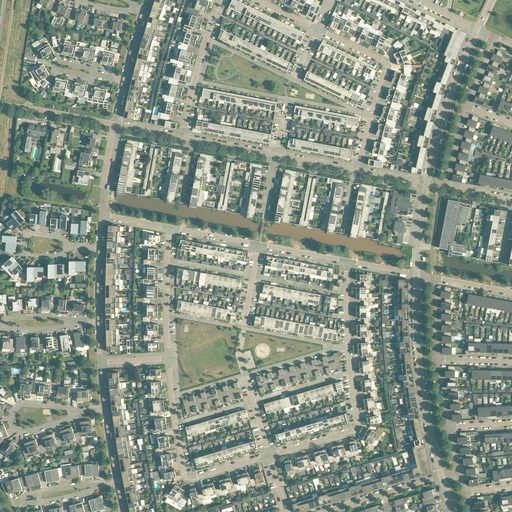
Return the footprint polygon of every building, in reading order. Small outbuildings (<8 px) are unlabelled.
[(45,0),(43,5),(47,7),(46,8),(51,10),(55,2),(51,0),(45,0)] [(229,7),(234,10),(238,1),(236,1),(236,0),(235,0),(232,0),(229,7)] [(238,1),(234,10),(239,12),(243,4),(240,2),(238,2),(239,1),(238,0),(238,1)] [(305,3),(308,5),(310,0),(299,0),(296,8),(298,9),(301,11),(305,3)] [(310,8),(306,16),(310,17),(312,18),(314,14),(316,16),(321,6),(318,5),(313,2),(313,0),(310,0),(308,5),(311,6),(310,8)] [(389,0),(386,8),(391,10),(392,7),(395,0),(389,0)] [(398,0),(395,0),(392,7),(391,10),(395,12),(397,9),(401,1),(399,0),(398,0)] [(56,12),(60,14),(65,3),(60,1),(59,4),(55,2),(51,10),(55,13),(56,12)] [(155,1),(153,6),(162,9),(166,11),(168,5),(167,5),(155,1)] [(404,3),(401,1),(397,9),(402,12),(406,4),(404,3)] [(188,7),(187,10),(189,11),(196,13),(197,10),(199,11),(205,13),(207,9),(206,9),(207,7),(193,2),(191,8),(188,7)] [(64,17),(69,19),(72,10),(68,8),(70,6),(65,3),(60,14),(64,16),(64,17)] [(243,4),(239,12),(244,15),(248,6),(245,5),(243,4),(244,3),(243,3),(243,4)] [(406,4),(402,12),(400,14),(405,17),(407,14),(411,6),(410,6),(406,4)] [(248,6),(244,15),(249,17),(253,9),(250,7),(248,7),(249,6),(249,5),(248,6)] [(151,11),(161,14),(164,16),(166,11),(162,9),(153,6),(152,10),(151,11)] [(417,9),(412,7),(411,6),(407,14),(408,15),(406,18),(411,21),(412,20),(417,9)] [(249,17),(254,20),(259,11),(255,10),(254,9),(254,8),(253,9),(249,17)] [(78,21),(82,10),(77,9),(76,11),(72,10),(69,19),(73,21),(74,20),(78,21)] [(422,11),(417,9),(412,20),(416,22),(422,11)] [(82,10),(78,21),(83,23),(82,24),(87,25),(90,16),(86,15),(87,12),(82,10)] [(196,13),(189,11),(187,10),(186,13),(192,15),(190,20),(201,24),(202,22),(202,23),(203,19),(195,16),(196,13)] [(259,10),(259,11),(254,20),(260,22),(264,13),(261,12),(260,12),(259,11),(259,10)] [(151,11),(149,17),(159,19),(161,14),(151,11)] [(421,24),(426,14),(422,11),(416,22),(421,24)] [(330,20),(333,21),(330,26),(332,27),(332,28),(336,30),(340,20),(343,22),(346,15),(343,14),(342,17),(336,15),(337,13),(334,12),(330,20)] [(264,13),(260,22),(265,25),(269,15),(269,16),(266,14),(266,15),(264,14),(264,13)] [(345,25),(342,31),(346,32),(348,33),(354,21),(350,19),(351,15),(347,13),(346,15),(343,22),(346,23),(345,25)] [(97,27),(100,16),(95,14),(94,17),(90,16),(87,25),(92,27),(93,26),(97,27)] [(421,24),(421,25),(426,28),(426,27),(431,16),(426,14),(421,24)] [(269,15),(265,25),(270,27),(274,18),(271,17),(269,16),(269,15)] [(100,16),(97,27),(102,28),(101,29),(106,30),(108,20),(104,19),(105,17),(100,16)] [(431,29),(436,18),(431,16),(426,27),(431,29)] [(149,17),(148,22),(157,25),(159,19),(149,17)] [(116,30),(118,19),(113,18),(112,21),(108,20),(106,30),(112,31),(112,30),(116,30)] [(275,18),(274,18),(270,27),(275,30),(280,20),(279,20),(279,21),(276,19),(276,20),(274,19),(275,18)] [(441,21),(436,18),(431,29),(436,32),(441,21)] [(121,32),(126,32),(129,23),(128,23),(123,22),(123,20),(118,19),(116,30),(121,31),(121,32)] [(353,23),(348,33),(350,34),(349,34),(353,36),(356,30),(357,28),(360,30),(363,23),(364,20),(361,19),(360,22),(358,25),(353,23)] [(185,25),(184,28),(191,30),(192,27),(200,30),(201,26),(201,24),(190,20),(188,26),(185,25)] [(280,20),(275,30),(280,32),(285,23),(284,23),(281,22),(279,21),(280,20)] [(446,23),(441,21),(436,32),(440,34),(442,31),(446,23)] [(148,22),(146,27),(156,30),(159,31),(159,30),(161,26),(157,25),(148,22)] [(285,23),(280,32),(285,34),(289,26),(290,25),(289,26),(286,24),(286,25),(284,24),(285,23)] [(362,33),(359,39),(362,40),(363,40),(365,41),(369,31),(370,29),(365,26),(366,24),(363,23),(360,30),(362,31),(362,33)] [(446,23),(440,34),(445,36),(451,25),(446,23)] [(445,36),(443,41),(448,43),(450,39),(452,36),(455,28),(456,28),(451,25),(445,36)] [(291,27),(289,26),(285,34),(291,37),(295,29),(295,28),(294,28),(291,27)] [(181,37),(196,41),(196,39),(197,40),(198,36),(190,33),(191,30),(184,28),(183,31),(181,37)] [(447,54),(446,56),(455,60),(459,50),(467,33),(458,29),(457,29),(455,28),(452,36),(450,39),(448,43),(445,51),(444,53),(447,54)] [(223,41),(225,42),(229,33),(220,29),(218,35),(219,35),(218,38),(223,40),(223,41)] [(296,30),(295,29),(291,37),(296,39),(300,31),(300,30),(300,31),(297,29),(296,30)] [(369,31),(365,41),(366,42),(370,44),(374,36),(376,38),(380,31),(377,30),(375,33),(369,31)] [(301,32),(300,31),(296,39),(301,42),(302,42),(301,42),(305,33),(302,32),(301,32)] [(380,31),(376,38),(379,39),(375,47),(381,49),(386,39),(387,36),(382,34),(382,32),(380,31)] [(230,45),(234,36),(229,33),(225,42),(227,43),(230,44),(230,45)] [(235,47),(239,38),(234,36),(230,45),(232,46),(232,45),(235,46),(235,47)] [(45,37),(39,40),(42,44),(49,57),(55,53),(47,41),(45,37)] [(142,42),(153,46),(155,40),(153,40),(143,37),(142,41),(142,42)] [(179,42),(178,45),(185,47),(186,44),(194,47),(196,43),(195,43),(196,41),(181,37),(180,42),(179,42)] [(237,47),(240,49),(244,40),(239,38),(235,47),(237,48),(237,47)] [(392,41),(386,39),(381,49),(387,52),(392,41)] [(243,50),(245,51),(250,43),(244,40),(240,49),(240,50),(242,51),(243,50)] [(62,54),(68,56),(70,44),(71,42),(65,41),(62,54)] [(76,49),(79,50),(81,42),(77,41),(76,45),(70,44),(68,56),(74,57),(76,49)] [(81,59),(87,60),(90,48),(84,47),(85,43),(81,42),(79,50),(83,50),(81,59)] [(142,42),(140,48),(153,51),(154,46),(153,46),(142,42)] [(318,50),(323,53),(327,45),(325,44),(326,43),(322,42),(318,50)] [(250,43),(245,51),(245,52),(247,53),(248,52),(251,54),(250,55),(255,45),(250,43)] [(44,60),(49,57),(42,44),(40,44),(35,47),(37,50),(38,50),(44,60)] [(328,44),(327,45),(323,53),(329,55),(333,46),(332,47),(331,46),(328,44)] [(95,53),(99,54),(101,47),(97,46),(97,47),(91,45),(90,48),(87,60),(93,62),(95,53)] [(178,45),(177,49),(179,49),(178,55),(191,58),(191,57),(192,57),(193,53),(187,51),(185,50),(185,47),(178,45)] [(255,57),(260,48),(255,45),(250,55),(252,56),(253,55),(256,56),(255,57)] [(333,46),(329,55),(334,58),(338,49),(337,49),(336,49),(336,48),(333,47),(333,46)] [(101,63),(107,65),(110,51),(104,50),(104,48),(101,47),(99,54),(103,55),(101,63)] [(139,52),(139,53),(152,56),(154,51),(153,51),(140,48),(139,51),(139,52)] [(260,60),(261,60),(265,50),(260,48),(255,57),(258,58),(258,57),(261,59),(260,60)] [(338,49),(334,58),(339,60),(343,51),(343,52),(341,51),(338,49)] [(396,57),(396,59),(407,55),(404,49),(393,54),(395,58),(396,57)] [(270,53),(265,50),(261,60),(263,61),(263,60),(266,61),(266,62),(270,53)] [(499,63),(504,53),(498,50),(496,55),(493,53),(491,59),(502,64),(499,63)] [(114,60),(118,61),(120,54),(110,51),(107,65),(113,66),(114,60)] [(339,60),(344,63),(348,54),(348,53),(348,54),(346,54),(346,53),(343,52),(343,51),(339,60)] [(137,58),(151,62),(152,56),(139,53),(138,56),(137,58)] [(271,65),(275,55),(270,53),(266,62),(268,63),(268,62),(271,64),(271,65)] [(348,54),(344,63),(349,65),(353,57),(354,56),(353,56),(353,57),(351,56),(348,54)] [(442,54),(440,59),(444,61),(453,65),(454,63),(455,60),(446,56),(442,54)] [(170,62),(173,63),(180,65),(181,62),(190,64),(191,60),(190,60),(191,58),(180,55),(178,55),(176,60),(171,59),(170,62)] [(276,67),(281,58),(275,55),(271,65),(273,66),(273,65),(276,66),(276,67)] [(409,61),(407,55),(396,59),(397,61),(398,65),(409,61)] [(356,58),(353,57),(349,65),(354,68),(359,58),(358,58),(358,59),(356,59),(356,58)] [(137,58),(136,63),(150,67),(151,62),(137,58)] [(281,70),(286,60),(281,58),(276,67),(278,68),(278,67),(281,69),(281,70)] [(359,59),(359,58),(354,68),(359,70),(364,61),(363,62),(361,61),(362,61),(358,59),(359,59)] [(489,64),(486,70),(495,74),(497,70),(499,71),(502,64),(491,59),(490,59),(494,61),(492,65),(489,64)] [(291,63),(286,60),(281,70),(283,71),(284,70),(287,71),(286,72),(291,63)] [(364,61),(359,70),(365,72),(369,63),(368,64),(366,63),(367,63),(364,62),(364,61)] [(444,61),(442,66),(451,70),(452,69),(452,68),(453,65),(444,61)] [(136,63),(135,69),(148,72),(150,67),(136,63)] [(176,67),(175,73),(186,76),(186,74),(187,74),(188,70),(180,68),(180,65),(173,63),(172,66),(176,67)] [(369,63),(365,72),(363,75),(373,80),(376,70),(373,69),(374,67),(370,65),(369,64),(369,63)] [(36,76),(46,70),(43,64),(37,68),(35,65),(35,66),(31,68),(30,72),(33,77),(33,78),(36,76)] [(442,67),(440,71),(449,75),(450,73),(451,70),(442,66),(442,67)] [(395,75),(394,77),(405,81),(407,75),(410,76),(410,75),(410,72),(411,71),(411,68),(404,68),(404,74),(395,71),(394,75),(395,75)] [(133,73),(133,74),(143,76),(146,77),(148,72),(135,69),(134,72),(133,73)] [(44,81),(43,79),(49,75),(46,70),(36,76),(33,78),(39,88),(44,81)] [(482,81),(491,84),(495,74),(486,70),(489,71),(487,76),(484,75),(482,81)] [(313,74),(308,71),(307,71),(308,71),(304,80),(304,81),(304,80),(307,81),(307,82),(309,83),(313,74)] [(448,78),(449,75),(440,71),(438,76),(448,80),(448,78)] [(169,77),(169,81),(176,82),(177,79),(185,81),(186,77),(185,77),(186,76),(175,73),(172,72),(171,78),(169,77)] [(133,74),(132,77),(132,79),(142,81),(145,82),(146,77),(143,76),(133,74)] [(312,84),(314,85),(318,76),(313,74),(309,83),(309,82),(312,84)] [(317,87),(319,88),(323,79),(318,76),(314,85),(314,86),(315,85),(317,86),(317,87)] [(438,77),(436,81),(446,85),(446,83),(448,80),(438,76),(438,77)] [(59,92),(59,90),(62,79),(56,77),(53,91),(59,92)] [(403,86),(405,81),(394,77),(393,79),(393,78),(391,82),(400,85),(399,88),(406,90),(406,87),(403,86)] [(68,80),(62,79),(59,90),(65,92),(64,96),(68,97),(70,89),(66,89),(68,80)] [(323,79),(319,88),(320,87),(323,88),(322,89),(324,90),(329,81),(323,79)] [(168,90),(181,93),(182,91),(183,87),(175,85),(176,82),(169,81),(168,84),(170,84),(168,90)] [(327,92),(329,93),(334,84),(329,81),(324,90),(325,90),(328,91),(327,92)] [(436,81),(434,87),(444,90),(445,88),(445,87),(446,85),(436,81)] [(480,85),(477,91),(487,95),(491,84),(482,81),(485,82),(483,86),(480,85)] [(74,90),(70,89),(68,97),(72,98),(72,96),(78,97),(82,83),(76,82),(74,90)] [(82,83),(78,97),(78,98),(84,99),(84,100),(88,101),(89,94),(86,93),(88,85),(82,83)] [(130,89),(129,90),(139,92),(142,92),(143,87),(140,86),(131,84),(130,88),(130,89)] [(339,86),(334,84),(329,93),(330,93),(330,92),(333,93),(332,94),(335,95),(339,86)] [(338,97),(340,98),(344,89),(339,86),(335,95),(338,96),(338,97)] [(88,101),(91,102),(97,104),(98,103),(101,88),(95,87),(93,95),(89,94),(88,101)] [(442,95),(444,90),(434,87),(433,92),(442,95)] [(107,90),(101,88),(98,103),(103,104),(103,108),(107,109),(111,91),(111,90),(109,99),(105,98),(107,90)] [(201,97),(208,98),(209,89),(209,90),(207,89),(203,88),(202,94),(202,97),(201,97)] [(389,93),(388,94),(401,98),(403,93),(405,93),(406,90),(399,88),(398,91),(389,89),(388,93),(389,93)] [(181,95),(181,93),(168,90),(166,89),(165,95),(162,94),(162,98),(164,98),(172,100),(172,97),(181,99),(182,95),(181,95)] [(349,91),(344,89),(340,98),(340,97),(343,98),(343,99),(345,100),(349,91)] [(128,95),(138,97),(141,98),(142,92),(139,92),(129,90),(128,95)] [(348,102),(350,103),(354,94),(349,91),(345,100),(345,99),(348,101),(348,102)] [(476,96),(473,102),(482,106),(486,95),(487,95),(477,91),(480,93),(478,97),(476,96)] [(433,92),(431,97),(440,100),(441,98),(442,95),(433,92)] [(354,94),(350,103),(350,102),(353,103),(353,104),(355,105),(360,96),(354,94)] [(399,104),(401,98),(388,94),(388,96),(387,96),(386,100),(394,102),(393,105),(400,107),(401,104),(399,104)] [(365,99),(360,96),(355,105),(357,106),(358,105),(364,108),(366,100),(364,99),(365,99)] [(439,103),(440,100),(431,97),(429,102),(439,105),(439,103)] [(163,107),(166,108),(177,111),(178,109),(179,105),(171,103),(172,100),(164,98),(164,102),(165,102),(163,107)] [(503,110),(506,102),(501,100),(498,108),(503,110)] [(429,103),(428,107),(437,110),(439,105),(429,102),(429,103)] [(511,104),(506,102),(503,110),(509,112),(511,104)] [(301,107),(295,105),(294,112),(298,113),(298,115),(301,116),(303,106),(303,107),(301,107)] [(383,110),(383,112),(394,115),(395,109),(399,110),(400,107),(393,105),(392,108),(384,106),(383,110)] [(436,113),(437,110),(428,107),(426,112),(426,113),(435,116),(436,113)] [(158,112),(158,116),(168,118),(168,115),(177,116),(178,112),(177,112),(177,111),(166,108),(165,114),(158,112)] [(124,116),(123,117),(126,118),(133,119),(136,120),(137,113),(135,113),(125,111),(124,116)] [(392,121),(394,115),(383,112),(382,114),(382,113),(381,117),(389,120),(388,123),(395,125),(396,122),(392,121)] [(426,113),(424,119),(434,122),(435,116),(426,113)] [(152,114),(151,119),(158,120),(158,119),(166,121),(165,126),(176,129),(176,127),(177,127),(177,123),(167,121),(168,118),(158,116),(152,114)] [(468,119),(466,125),(476,128),(475,128),(479,117),(473,115),(471,120),(468,119)] [(194,120),(193,126),(196,127),(196,129),(199,130),(199,131),(201,132),(203,121),(204,118),(198,117),(197,120),(194,120)] [(432,127),(434,122),(424,119),(422,124),(432,127)] [(378,129),(389,132),(392,133),(393,127),(394,128),(395,125),(388,123),(387,126),(379,124),(378,128),(379,128),(378,129)] [(24,136),(21,149),(28,150),(30,138),(31,138),(39,140),(40,135),(45,136),(47,128),(37,126),(37,125),(34,125),(29,124),(27,136),(24,136)] [(422,124),(421,130),(431,132),(432,127),(422,124)] [(466,137),(473,139),(476,128),(466,125),(470,126),(468,131),(465,130),(463,136),(466,137)] [(489,135),(494,137),(498,127),(493,126),(489,135)] [(503,129),(498,127),(494,137),(499,139),(503,129)] [(50,152),(56,153),(60,131),(60,130),(55,129),(55,130),(52,130),(50,140),(47,140),(46,145),(52,146),(50,152)] [(388,135),(389,132),(378,129),(378,131),(377,131),(376,135),(384,137),(384,140),(391,142),(391,139),(390,139),(391,136),(388,135)] [(507,131),(503,129),(499,139),(504,140),(507,131)] [(66,132),(60,131),(56,153),(60,154),(61,148),(67,149),(68,141),(65,141),(67,133),(66,132)] [(95,145),(96,142),(96,139),(95,138),(93,138),(94,134),(84,132),(83,137),(86,137),(85,141),(88,142),(87,147),(95,148),(95,146),(96,146),(96,145),(95,145)] [(462,141),(460,147),(463,148),(470,150),(471,144),(473,139),(466,137),(465,142),(462,141)] [(293,149),(295,149),(297,139),(293,138),(293,139),(294,139),(293,141),(289,140),(288,147),(289,147),(289,148),(290,148),(290,147),(292,148),(293,148),(293,149)] [(128,140),(127,143),(126,143),(125,147),(126,147),(132,148),(132,150),(136,151),(137,151),(138,147),(139,147),(140,143),(140,142),(132,141),(128,140)] [(374,145),(374,147),(385,150),(386,144),(390,145),(391,142),(384,140),(383,143),(375,141),(374,145)] [(347,149),(345,159),(348,159),(348,158),(351,159),(353,150),(354,150),(352,150),(353,146),(348,145),(347,149)] [(125,148),(125,150),(125,151),(124,152),(124,153),(124,156),(125,156),(131,157),(130,159),(134,160),(135,160),(136,155),(135,155),(136,151),(132,150),(132,148),(126,147),(125,147),(125,148)] [(384,155),(385,150),(374,147),(373,149),(372,153),(380,155),(380,158),(389,160),(389,157),(384,155)] [(178,149),(169,148),(168,156),(168,157),(171,157),(175,158),(175,156),(181,158),(182,158),(183,154),(182,154),(183,150),(178,149)] [(459,152),(457,158),(460,159),(467,161),(471,162),(473,151),(470,150),(463,148),(462,153),(459,152)] [(82,164),(91,166),(92,161),(90,160),(90,158),(92,159),(93,154),(81,152),(79,164),(82,164)] [(198,161),(199,161),(205,162),(205,164),(210,165),(210,161),(215,162),(216,157),(216,156),(213,156),(205,154),(200,153),(200,154),(200,157),(199,157),(198,161)] [(123,161),(122,162),(122,164),(122,165),(123,165),(129,166),(129,167),(134,168),(135,163),(134,163),(134,160),(130,159),(131,157),(125,156),(124,156),(123,156),(123,159),(123,161)] [(182,161),(182,159),(182,158),(181,158),(175,156),(175,158),(171,157),(170,161),(169,161),(168,166),(169,166),(173,167),(173,165),(180,166),(181,166),(181,164),(181,163),(182,161)] [(368,163),(368,165),(382,168),(383,162),(386,162),(387,159),(389,160),(380,158),(379,161),(369,159),(368,163)] [(456,163),(455,169),(464,171),(467,161),(460,159),(459,164),(456,163)] [(196,169),(197,169),(197,170),(203,171),(203,172),(207,173),(210,174),(212,165),(210,165),(205,164),(205,162),(199,161),(198,161),(198,162),(197,164),(197,166),(197,167),(196,169)] [(250,163),(250,168),(251,169),(250,173),(251,173),(251,172),(255,173),(255,171),(261,173),(262,173),(263,169),(262,169),(263,165),(258,164),(250,163)] [(120,173),(121,173),(127,175),(127,176),(134,177),(136,169),(134,168),(129,167),(129,166),(123,165),(122,165),(122,164),(122,165),(121,167),(121,168),(121,170),(120,173)] [(179,175),(179,172),(180,172),(180,170),(180,167),(181,167),(181,166),(180,166),(173,165),(173,167),(169,166),(168,170),(167,170),(166,175),(167,175),(171,175),(172,174),(178,175),(179,175)] [(195,178),(196,178),(202,179),(201,181),(206,182),(207,177),(207,173),(203,172),(203,171),(197,170),(197,169),(196,169),(196,170),(196,173),(195,175),(195,178)] [(283,177),(284,177),(290,178),(290,180),(293,180),(294,181),(295,181),(295,180),(295,177),(296,177),(297,172),(298,172),(290,170),(285,169),(285,170),(285,173),(284,173),(283,177)] [(87,184),(88,178),(89,179),(90,176),(84,175),(85,171),(78,170),(77,176),(79,177),(78,183),(84,184),(85,185),(85,184),(87,184)] [(453,174),(452,181),(460,182),(461,183),(462,179),(463,172),(457,170),(456,175),(453,174)] [(249,176),(248,181),(253,182),(253,180),(260,181),(261,182),(261,181),(261,179),(261,178),(262,176),(262,174),(262,173),(261,173),(255,171),(255,173),(251,172),(251,173),(250,176),(249,176)] [(119,182),(120,182),(126,183),(125,185),(132,186),(134,177),(127,176),(127,175),(121,173),(120,173),(120,176),(120,177),(119,179),(119,182)] [(166,178),(165,183),(170,184),(170,183),(176,184),(177,184),(178,181),(178,179),(178,178),(179,176),(179,175),(178,175),(172,174),(171,175),(167,175),(167,178),(166,178)] [(478,183),(485,184),(487,176),(480,174),(478,183)] [(281,185),(281,186),(282,186),(288,187),(288,189),(292,189),(293,190),(294,185),(293,184),(294,181),(293,180),(290,180),(290,178),(284,177),(283,177),(283,178),(282,180),(282,182),(282,183),(281,185)] [(193,187),(194,187),(200,188),(200,190),(204,191),(205,191),(206,186),(205,186),(206,182),(201,181),(202,179),(196,178),(195,178),(195,179),(194,181),(194,182),(194,184),(193,187)] [(331,179),(330,184),(331,184),(330,187),(330,188),(331,188),(335,188),(336,187),(342,188),(343,188),(343,184),(342,184),(343,181),(343,180),(339,180),(331,178),(331,179)] [(246,181),(245,189),(252,191),(252,189),(258,190),(259,190),(260,187),(260,185),(260,182),(261,182),(260,181),(253,180),(253,182),(248,181),(246,181)] [(117,191),(117,193),(124,194),(124,192),(131,193),(132,186),(125,185),(126,183),(120,182),(119,182),(118,185),(118,187),(117,188),(117,190),(117,191)] [(163,183),(161,192),(163,192),(168,193),(169,191),(175,192),(176,193),(176,192),(176,190),(176,189),(177,187),(177,184),(176,184),(170,183),(170,184),(165,183),(163,183)] [(359,191),(358,191),(359,191),(360,191),(366,192),(365,194),(369,195),(370,195),(371,191),(372,192),(373,186),(365,185),(361,184),(360,187),(359,187),(359,191)] [(280,194),(281,194),(287,196),(286,197),(291,198),(292,193),(291,193),(292,189),(288,189),(288,187),(282,186),(281,186),(281,189),(280,191),(280,194)] [(191,195),(191,196),(192,196),(199,197),(198,198),(203,199),(204,195),(203,194),(204,191),(200,190),(200,188),(194,187),(193,187),(192,190),(192,192),(192,193),(191,195)] [(329,195),(329,196),(334,197),(334,195),(340,197),(341,197),(342,194),(342,192),(342,191),(343,189),(343,188),(342,188),(336,187),(335,188),(331,188),(331,191),(330,191),(329,195)] [(245,189),(243,198),(250,199),(250,198),(256,199),(257,199),(258,196),(258,194),(258,193),(259,191),(259,190),(258,190),(252,189),(252,191),(245,189)] [(398,210),(408,212),(409,206),(410,206),(411,204),(409,204),(411,198),(410,197),(405,196),(405,198),(404,198),(404,196),(400,196),(401,192),(394,190),(392,199),(391,204),(390,213),(395,214),(397,214),(398,210)] [(162,199),(167,200),(166,202),(174,204),(174,202),(174,201),(175,198),(175,196),(176,193),(175,192),(169,191),(168,193),(163,192),(162,199)] [(357,200),(358,200),(364,201),(364,203),(369,204),(370,199),(369,199),(369,195),(365,194),(366,192),(360,191),(359,191),(358,191),(358,192),(358,194),(358,195),(357,196),(357,197),(357,200)] [(278,203),(279,203),(285,204),(285,206),(289,207),(290,207),(291,202),(290,202),(291,198),(286,197),(287,196),(281,194),(280,194),(280,195),(279,197),(279,198),(279,200),(278,203)] [(327,196),(325,204),(332,206),(332,204),(338,205),(339,205),(339,206),(340,205),(340,203),(340,202),(340,200),(341,200),(341,198),(341,197),(340,197),(334,195),(334,197),(329,196),(327,196)] [(190,204),(189,207),(197,208),(197,206),(202,207),(203,200),(203,199),(198,198),(199,197),(192,196),(191,196),(191,199),(190,201),(190,204)] [(241,198),(239,206),(241,206),(248,208),(249,206),(255,207),(255,208),(256,208),(256,207),(256,205),(256,204),(257,202),(257,199),(256,199),(250,198),(250,199),(243,198),(241,198)] [(355,208),(355,209),(356,209),(362,210),(362,211),(369,213),(371,204),(369,204),(364,203),(364,201),(358,200),(357,200),(357,201),(356,203),(356,205),(356,206),(355,208)] [(439,247),(439,248),(449,250),(449,252),(448,253),(448,256),(451,256),(452,254),(463,256),(465,256),(467,250),(467,246),(463,245),(455,244),(455,241),(453,241),(456,225),(461,226),(461,225),(465,226),(469,207),(460,205),(461,203),(461,202),(458,201),(448,200),(445,200),(448,201),(439,247)] [(276,211),(276,212),(277,212),(283,213),(283,215),(288,216),(289,211),(288,210),(289,207),(285,206),(285,204),(279,203),(278,203),(277,206),(277,208),(277,209),(276,211)] [(324,212),(323,213),(326,214),(330,214),(331,213),(337,214),(338,214),(338,211),(339,209),(339,206),(339,205),(338,205),(332,204),(332,206),(325,204),(324,212)] [(240,214),(247,215),(246,217),(254,219),(254,217),(254,216),(255,214),(255,213),(255,211),(256,208),(255,208),(255,207),(249,206),(248,208),(241,206),(240,214)] [(20,224),(20,225),(23,223),(25,220),(23,218),(26,216),(20,209),(17,212),(16,210),(11,214),(20,224)] [(354,217),(355,217),(361,219),(360,220),(364,221),(367,221),(368,220),(369,213),(362,211),(362,210),(356,209),(355,209),(355,212),(354,214),(354,217)] [(37,224),(39,225),(39,223),(40,211),(40,214),(30,214),(30,224),(37,224)] [(275,221),(274,223),(282,224),(282,222),(289,223),(290,216),(288,216),(283,215),(283,213),(277,212),(276,212),(276,215),(275,217),(275,220),(275,221)] [(325,217),(324,222),(329,223),(329,222),(335,223),(336,223),(337,220),(337,217),(337,216),(338,214),(337,214),(331,213),(330,214),(326,214),(326,218),(325,217)] [(11,214),(12,215),(5,221),(6,223),(10,228),(8,230),(10,232),(13,230),(13,231),(18,226),(20,225),(20,224),(11,214)] [(51,218),(50,228),(57,229),(60,229),(60,228),(61,219),(60,219),(61,216),(58,216),(58,219),(51,218)] [(352,226),(353,226),(359,227),(359,229),(364,230),(365,225),(364,225),(364,221),(360,220),(361,219),(355,217),(354,217),(353,220),(353,221),(353,223),(352,223),(352,226)] [(395,221),(394,228),(393,231),(396,231),(395,236),(398,236),(397,243),(397,244),(402,245),(402,244),(404,233),(406,233),(405,232),(406,228),(404,228),(405,223),(402,222),(403,219),(398,218),(398,221),(395,221)] [(71,233),(78,234),(80,234),(80,233),(81,220),(81,224),(72,223),(71,233)] [(81,220),(80,233),(80,234),(83,234),(87,235),(87,231),(89,231),(90,231),(90,232),(91,223),(88,223),(88,221),(81,220)] [(320,229),(327,230),(327,232),(334,234),(334,232),(335,232),(335,231),(335,229),(335,228),(336,226),(336,223),(335,223),(329,222),(329,223),(324,222),(322,222),(320,229)] [(350,235),(350,237),(357,238),(358,236),(362,237),(366,238),(366,237),(367,230),(364,230),(359,229),(359,227),(353,226),(352,226),(351,229),(351,231),(351,232),(350,234),(350,235)] [(2,241),(15,242),(16,242),(16,240),(17,236),(9,236),(9,232),(7,230),(3,234),(3,235),(2,241)] [(145,244),(151,245),(151,242),(156,242),(156,241),(159,242),(160,236),(156,236),(156,235),(150,235),(147,234),(147,241),(145,241),(145,244)] [(178,244),(177,249),(178,249),(179,249),(185,250),(186,241),(181,239),(180,245),(178,245),(178,244)] [(16,252),(16,245),(16,242),(15,242),(2,241),(2,242),(6,242),(5,251),(16,252)] [(151,248),(151,245),(145,244),(139,244),(139,246),(141,248),(143,248),(143,249),(144,250),(148,250),(148,254),(146,254),(159,255),(159,249),(155,249),(155,248),(151,248)] [(479,259),(491,261),(492,255),(480,253),(479,259)] [(159,255),(146,254),(148,254),(148,258),(146,258),(146,260),(144,260),(144,264),(150,264),(150,261),(155,261),(155,260),(158,260),(159,255)] [(16,261),(14,259),(12,257),(2,266),(6,271),(15,262),(16,261)] [(18,263),(16,261),(15,262),(6,271),(13,278),(15,275),(21,270),(23,268),(18,263)] [(85,261),(78,261),(76,261),(76,262),(75,275),(76,275),(76,271),(85,271),(85,261)] [(55,265),(55,274),(55,278),(64,278),(64,277),(64,272),(64,264),(58,264),(55,264),(55,265)] [(150,267),(150,264),(144,264),(144,267),(145,267),(145,273),(158,273),(158,268),(154,268),(154,267),(150,267)] [(310,274),(310,277),(315,278),(318,265),(312,264),(310,274)] [(318,265),(315,278),(321,279),(323,266),(318,265)] [(323,266),(321,279),(326,280),(327,277),(329,267),(323,266)] [(44,267),(37,267),(34,267),(34,268),(34,281),(34,277),(43,277),(43,276),(43,272),(44,267)] [(335,268),(329,267),(327,277),(338,279),(338,274),(338,275),(334,274),(335,268)] [(143,283),(150,283),(150,279),(154,280),(154,279),(158,279),(158,273),(145,273),(145,279),(143,279),(143,283)] [(356,274),(356,280),(360,280),(360,281),(364,281),(364,283),(364,284),(371,284),(371,281),(370,281),(371,274),(367,274),(360,274),(360,275),(356,274)] [(233,288),(241,290),(243,283),(240,282),(240,280),(235,279),(233,288)] [(398,279),(398,288),(408,288),(408,281),(408,279),(398,279)] [(150,286),(150,283),(143,283),(143,284),(143,286),(145,286),(145,288),(147,288),(147,292),(145,292),(158,292),(158,287),(154,287),(154,286),(150,286)] [(264,287),(261,286),(260,293),(268,295),(270,285),(264,284),(264,287)] [(371,288),(371,284),(364,284),(364,287),(360,287),(360,288),(356,288),(356,293),(366,293),(366,290),(369,290),(369,288),(371,288)] [(450,298),(452,287),(445,286),(445,287),(444,291),(441,291),(440,297),(452,299),(450,298)] [(143,302),(150,302),(150,298),(154,298),(157,298),(158,292),(145,292),(145,298),(143,298),(143,302)] [(356,293),(356,299),(360,299),(360,300),(364,300),(364,301),(364,303),(371,303),(371,299),(369,299),(369,297),(369,293),(366,293),(356,293)] [(42,299),(41,309),(50,309),(50,307),(54,307),(54,295),(50,295),(50,296),(46,296),(45,297),(45,299),(42,299)] [(58,310),(65,310),(65,311),(66,311),(66,303),(69,303),(70,303),(70,296),(67,296),(66,300),(59,299),(58,310)] [(452,299),(440,297),(445,298),(444,302),(441,302),(440,308),(452,310),(450,309),(452,299)] [(38,307),(38,298),(30,299),(30,298),(25,298),(25,301),(26,301),(26,310),(33,310),(33,306),(34,306),(34,307),(35,307),(38,307)] [(11,311),(13,311),(20,311),(20,308),(23,308),(22,299),(14,300),(14,301),(10,301),(10,306),(10,307),(11,311)] [(88,311),(88,305),(85,305),(85,304),(81,304),(81,302),(77,302),(77,304),(73,303),(72,312),(84,313),(84,311),(88,311)] [(150,305),(150,302),(143,302),(143,305),(145,305),(145,307),(147,307),(147,311),(145,311),(158,311),(157,305),(154,305),(150,305)] [(360,306),(356,306),(356,312),(367,312),(366,308),(369,308),(369,306),(373,306),(373,303),(371,303),(364,303),(364,304),(364,306),(360,306)] [(452,310),(440,308),(445,309),(445,314),(441,313),(441,319),(455,321),(451,320),(452,310)] [(143,321),(150,321),(150,317),(154,317),(158,317),(158,311),(145,311),(147,311),(147,315),(145,315),(145,317),(143,317),(143,321)] [(364,318),(364,321),(371,321),(371,318),(369,318),(369,316),(367,316),(367,312),(356,312),(356,318),(360,318),(364,318)] [(442,324),(441,328),(441,331),(452,332),(451,332),(451,326),(454,326),(455,321),(441,319),(441,320),(445,320),(445,325),(442,324)] [(150,321),(143,321),(140,321),(141,326),(143,326),(143,330),(158,330),(158,328),(158,324),(154,324),(150,324),(150,321)] [(371,330),(367,330),(367,328),(367,326),(369,326),(369,324),(371,324),(371,321),(364,321),(364,324),(360,324),(360,325),(356,325),(357,328),(357,331),(371,330)] [(144,340),(150,340),(150,336),(154,336),(158,336),(158,330),(143,330),(144,340)] [(365,336),(365,339),(372,339),(371,330),(357,331),(357,336),(361,336),(361,337),(365,336)] [(85,346),(88,345),(88,334),(83,334),(83,332),(82,332),(82,331),(81,331),(79,331),(78,332),(78,333),(74,333),(76,347),(80,347),(81,346),(81,347),(82,348),(84,347),(85,346)] [(441,342),(452,343),(451,343),(452,332),(441,331),(445,331),(445,336),(442,336),(441,342)] [(68,334),(60,336),(63,353),(70,351),(69,344),(69,341),(68,334)] [(2,348),(2,351),(6,351),(6,352),(11,352),(13,353),(14,342),(10,342),(10,339),(8,339),(9,339),(9,336),(8,336),(8,337),(3,336),(3,340),(2,348)] [(46,345),(47,345),(47,349),(53,348),(53,350),(55,350),(58,350),(57,339),(54,339),(54,338),(52,338),(52,336),(46,337),(46,342),(46,345)] [(24,340),(23,340),(23,337),(17,337),(17,348),(16,348),(16,353),(21,353),(21,348),(24,348),(24,353),(28,353),(28,340),(24,340)] [(39,344),(39,339),(39,337),(37,337),(31,337),(31,349),(35,349),(35,351),(43,351),(43,344),(39,344)] [(372,339),(365,339),(365,342),(361,343),(357,344),(358,349),(370,348),(368,348),(368,345),(370,345),(370,342),(372,342),(372,339)] [(475,339),(466,339),(467,345),(468,345),(468,352),(474,352),(475,339)] [(151,343),(150,340),(144,340),(144,346),(148,345),(149,350),(155,350),(155,349),(159,349),(159,343),(155,343),(151,343)] [(442,354),(450,354),(452,354),(452,343),(441,342),(445,343),(445,347),(442,347),(442,354)] [(120,351),(120,345),(107,346),(107,348),(107,352),(112,351),(112,355),(120,355),(120,351)] [(366,355),(366,358),(373,357),(373,354),(371,354),(371,352),(368,352),(368,349),(370,349),(370,348),(358,349),(358,355),(362,355),(366,355)] [(323,359),(324,365),(335,362),(334,355),(327,357),(326,356),(322,357),(323,359)] [(359,362),(359,368),(372,367),(372,366),(370,367),(369,363),(371,363),(371,361),(373,361),(373,357),(366,358),(367,361),(363,361),(363,362),(359,362)] [(311,360),(311,362),(313,368),(324,365),(323,359),(316,361),(315,359),(311,360)] [(300,364),(300,365),(302,372),(313,368),(311,362),(305,364),(304,362),(300,364)] [(331,370),(337,368),(335,362),(324,365),(326,372),(327,373),(331,372),(331,370)] [(289,367),(289,369),(291,375),(302,372),(300,365),(294,367),(293,366),(289,367)] [(324,365),(313,368),(315,375),(316,377),(320,375),(320,374),(326,372),(324,365)] [(459,366),(448,366),(448,371),(445,371),(445,377),(456,377),(455,377),(455,372),(459,372),(459,366)] [(368,373),(368,376),(375,375),(374,372),(373,372),(372,370),(370,371),(370,367),(372,367),(359,368),(360,373),(364,373),(364,374),(368,373)] [(302,372),(304,378),(305,380),(309,379),(309,377),(315,375),(313,368),(302,372)] [(119,377),(118,372),(120,372),(119,369),(113,369),(113,372),(108,373),(109,378),(119,377)] [(147,380),(153,379),(153,376),(157,376),(157,375),(161,375),(160,369),(157,369),(156,369),(150,369),(150,374),(148,374),(148,376),(146,376),(147,380)] [(278,372),(280,378),(291,375),(289,369),(283,371),(282,369),(278,370),(278,372)] [(267,375),(269,382),(280,378),(278,372),(272,374),(271,372),(267,373),(267,375)] [(302,372),(291,375),(293,382),(294,383),(298,382),(298,380),(304,378),(302,372)] [(256,377),(258,385),(269,382),(267,375),(261,377),(260,375),(256,377)] [(280,378),(282,385),(283,386),(287,385),(287,384),(293,382),(291,375),(280,378)] [(361,381),(362,386),(374,385),(372,385),(371,381),(374,381),(373,379),(375,379),(375,375),(368,376),(369,379),(365,380),(361,381)] [(451,388),(456,388),(456,377),(445,377),(450,377),(450,381),(447,382),(447,388),(451,388)] [(269,382),(271,388),(272,390),(276,389),(275,387),(282,385),(280,378),(269,382)] [(18,394),(24,394),(26,380),(16,379),(15,386),(19,387),(18,394)] [(147,383),(147,389),(162,387),(161,382),(158,382),(153,382),(153,379),(147,380),(147,383)] [(26,380),(24,394),(30,395),(31,388),(32,388),(31,391),(34,392),(35,388),(35,381),(35,380),(32,380),(26,380)] [(342,381),(335,383),(338,392),(344,390),(342,386),(343,385),(343,386),(342,380),(342,381)] [(35,381),(35,388),(38,389),(37,396),(43,396),(45,382),(35,381)] [(50,390),(53,390),(54,383),(45,382),(43,396),(49,397),(50,390)] [(91,382),(81,383),(82,387),(83,401),(89,401),(88,394),(92,393),(91,382)] [(234,385),(227,387),(229,394),(240,390),(238,382),(233,383),(234,385)] [(269,382),(258,385),(261,393),(265,392),(264,390),(271,388),(269,382)] [(62,398),(63,387),(58,387),(58,383),(54,383),(53,390),(57,391),(56,397),(62,398)] [(69,392),(72,392),(73,385),(70,384),(69,384),(64,383),(63,387),(62,398),(68,399),(69,392)] [(333,394),(338,392),(335,383),(330,385),(333,394)] [(0,384),(0,396),(1,395),(7,399),(12,393),(11,393),(10,394),(6,391),(8,388),(4,384),(3,386),(0,384)] [(73,385),(72,392),(76,393),(77,402),(83,401),(82,390),(82,387),(76,387),(76,385),(73,385)] [(223,388),(216,390),(218,397),(229,394),(227,387),(227,385),(222,387),(223,388)] [(330,385),(324,386),(327,395),(333,394),(330,385)] [(370,392),(371,395),(377,394),(377,390),(375,391),(374,389),(372,389),(372,385),(374,385),(362,386),(362,392),(366,391),(366,392),(370,392)] [(322,397),(327,395),(324,386),(319,388),(322,397)] [(162,393),(162,387),(147,389),(148,398),(155,397),(155,394),(159,394),(159,393),(162,393)] [(319,388),(313,389),(316,399),(322,397),(319,388)] [(451,392),(448,392),(448,399),(453,399),(458,399),(458,398),(458,391),(461,391),(461,388),(456,388),(451,388),(451,392)] [(212,392),(205,394),(207,400),(218,397),(216,390),(216,389),(211,390),(212,392)] [(311,400),(316,399),(313,389),(308,391),(311,400)] [(243,398),(240,390),(229,394),(231,400),(238,398),(238,400),(243,398)] [(308,391),(302,393),(305,402),(311,400),(308,391)] [(201,395),(194,397),(196,403),(207,400),(205,394),(205,392),(200,393),(201,395)] [(300,403),(305,402),(302,393),(297,394),(300,403)] [(231,400),(229,394),(218,397),(220,403),(227,401),(227,403),(232,402),(231,400)] [(297,394),(292,396),(294,405),(300,403),(297,394)] [(374,403),(374,400),(376,399),(376,397),(378,397),(377,394),(371,395),(371,397),(367,398),(367,399),(363,399),(364,405),(374,403)] [(182,398),(182,399),(185,407),(196,403),(194,397),(194,395),(189,396),(190,398),(183,400),(182,398)] [(289,407),(294,405),(292,396),(286,397),(289,407)] [(151,403),(151,407),(164,405),(163,400),(159,400),(155,400),(155,397),(148,398),(149,401),(151,401),(151,403)] [(220,403),(218,397),(207,400),(209,407),(216,405),(216,406),(220,405),(220,403)] [(286,397),(281,399),(283,408),(289,407),(286,397)] [(458,399),(453,399),(453,403),(450,403),(450,410),(461,409),(460,409),(460,401),(459,398),(458,398),(458,399)] [(278,410),(283,408),(281,399),(275,401),(278,410)] [(209,408),(209,407),(207,400),(196,403),(198,410),(205,408),(205,410),(209,408)] [(275,401),(270,402),(272,412),(278,410),(275,401)] [(270,402),(264,404),(267,413),(272,412),(270,402)] [(198,410),(196,403),(185,407),(187,415),(187,413),(194,411),(194,413),(198,412),(198,410)] [(374,403),(364,405),(365,410),(369,410),(373,410),(373,411),(373,413),(380,412),(379,408),(377,409),(377,403),(374,403)] [(151,407),(149,407),(151,416),(157,415),(157,414),(157,412),(160,412),(161,412),(161,411),(165,411),(164,405),(151,407)] [(246,409),(240,411),(243,420),(249,419),(246,409)] [(461,409),(450,410),(454,410),(455,414),(451,414),(452,421),(460,420),(462,420),(461,409)] [(237,422),(243,420),(240,411),(235,413),(237,422)] [(381,415),(380,412),(373,413),(374,416),(370,416),(370,417),(366,418),(367,423),(371,423),(378,422),(377,418),(379,417),(379,415),(381,415)] [(235,413),(229,414),(232,424),(237,422),(235,413)] [(347,418),(348,418),(347,413),(346,413),(347,413),(339,416),(342,425),(347,423),(346,418),(347,417),(347,418)] [(226,425),(232,424),(229,414),(224,416),(226,425)] [(157,415),(151,416),(151,419),(153,419),(153,421),(155,421),(156,425),(166,423),(165,418),(162,418),(161,418),(157,418),(157,417),(157,415)] [(224,416),(218,418),(221,427),(226,425),(224,416)] [(336,426),(342,425),(339,416),(333,417),(336,426)] [(320,431),(325,430),(323,420),(322,417),(316,419),(320,431)] [(331,428),(336,426),(333,417),(328,419),(331,428)] [(218,418),(213,419),(216,428),(221,427),(218,418)] [(210,430),(216,428),(213,419),(207,421),(210,430)] [(312,424),(314,433),(320,431),(316,419),(311,420),(312,424)] [(325,430),(331,428),(328,419),(323,420),(325,430)] [(92,420),(86,421),(87,432),(87,437),(93,436),(94,444),(98,443),(97,437),(97,434),(96,427),(92,427),(92,420)] [(87,437),(86,421),(80,422),(81,431),(77,432),(80,442),(80,443),(82,441),(82,436),(87,436),(87,437)] [(207,421),(202,422),(205,432),(210,430),(207,421)] [(199,433),(205,432),(202,422),(196,424),(199,433)] [(166,423),(154,425),(156,425),(157,428),(154,429),(155,431),(153,431),(153,434),(160,433),(159,431),(163,430),(163,429),(167,429),(166,423)] [(196,424),(191,426),(194,435),(199,433),(196,424)] [(309,435),(314,433),(312,424),(306,425),(309,435)] [(306,425),(301,427),(303,436),(309,435),(306,425)] [(188,437),(194,435),(191,426),(185,427),(187,433),(187,432),(186,432),(187,437),(188,437)] [(66,429),(69,440),(71,443),(76,441),(77,443),(80,442),(77,432),(74,434),(72,427),(66,429)] [(298,438),(303,436),(301,427),(295,429),(298,438)] [(293,439),(290,430),(289,428),(284,429),(284,432),(287,441),(293,439)] [(378,441),(383,432),(377,429),(375,432),(372,430),(371,430),(368,428),(365,433),(376,440),(378,441)] [(62,438),(59,439),(62,446),(71,443),(69,440),(66,429),(60,431),(62,438)] [(293,439),(298,438),(295,429),(290,430),(293,439)] [(282,443),(287,441),(284,432),(279,433),(282,443)] [(466,432),(460,433),(460,437),(457,437),(457,444),(469,443),(467,443),(466,432)] [(54,433),(48,435),(51,446),(57,444),(58,447),(62,446),(59,439),(56,440),(54,433)] [(154,443),(157,443),(169,441),(168,436),(164,436),(160,436),(160,433),(153,434),(150,435),(150,438),(154,437),(154,443)] [(276,444),(282,443),(279,433),(273,435),(276,444)] [(365,433),(362,438),(366,440),(365,440),(369,443),(367,445),(373,449),(375,446),(373,445),(376,440),(365,433)] [(44,444),(41,445),(44,452),(47,451),(48,452),(49,452),(52,451),(53,450),(51,446),(48,435),(42,437),(44,444)] [(36,440),(30,441),(35,455),(44,452),(41,445),(38,446),(36,440)] [(252,451),(258,450),(255,440),(249,442),(252,451)] [(358,450),(356,444),(355,440),(349,442),(350,446),(351,450),(348,451),(350,457),(353,456),(353,454),(361,451),(361,449),(358,450)] [(18,446),(11,441),(7,446),(4,444),(0,449),(0,450),(2,452),(2,453),(8,458),(12,454),(11,453),(17,445),(18,446)] [(26,458),(35,455),(30,441),(24,443),(27,450),(23,451),(26,458)] [(170,447),(169,441),(157,443),(159,443),(159,447),(157,447),(157,449),(156,449),(156,453),(163,451),(162,449),(166,448),(166,447),(170,447)] [(247,453),(252,451),(249,442),(244,444),(247,453)] [(469,443),(457,444),(463,443),(463,447),(460,448),(460,454),(472,453),(470,453),(469,443)] [(244,444),(238,445),(241,455),(247,453),(244,444)] [(337,446),(341,458),(340,455),(344,454),(344,456),(346,456),(347,458),(350,457),(348,451),(345,451),(344,447),(344,448),(342,444),(337,446)] [(428,458),(425,444),(415,446),(415,448),(413,448),(413,450),(416,461),(428,458)] [(236,456),(241,455),(238,445),(233,447),(236,456)] [(341,458),(337,446),(332,447),(333,451),(332,451),(333,455),(331,456),(332,462),(336,461),(335,459),(337,459),(336,457),(340,456),(341,458)] [(233,447),(227,449),(230,458),(236,456),(233,447)] [(225,459),(230,458),(227,449),(222,450),(225,459)] [(324,465),(329,463),(332,462),(331,456),(328,457),(327,453),(326,453),(325,449),(320,451),(324,465)] [(222,450),(216,452),(219,461),(225,459),(222,450)] [(160,461),(172,459),(171,453),(167,454),(163,454),(163,451),(156,453),(157,456),(159,455),(159,458),(161,457),(162,461),(160,461)] [(313,461),(315,467),(318,466),(324,465),(320,451),(314,452),(315,456),(316,460),(313,461)] [(214,463),(219,461),(216,452),(211,453),(214,463)] [(211,453),(206,455),(208,464),(214,463),(211,453)] [(472,453),(460,454),(465,454),(466,458),(463,458),(463,465),(468,464),(473,464),(473,463),(472,453)] [(302,456),(306,468),(305,466),(309,465),(309,467),(311,466),(312,468),(315,467),(313,461),(310,462),(309,458),(308,454),(302,456)] [(203,466),(208,464),(206,455),(200,457),(203,466)] [(306,468),(302,456),(297,458),(298,461),(297,461),(298,465),(296,466),(297,472),(301,472),(300,470),(302,469),(305,468),(306,468)] [(119,459),(120,465),(130,463),(132,462),(131,457),(132,457),(129,457),(119,459)] [(191,459),(192,467),(193,467),(193,466),(196,465),(197,468),(203,466),(200,457),(191,459)] [(416,461),(417,467),(419,474),(422,474),(422,475),(431,472),(428,458),(416,461)] [(173,465),(172,459),(160,461),(162,461),(163,465),(160,465),(161,467),(159,467),(159,471),(166,469),(165,466),(169,466),(169,465),(173,465)] [(98,464),(92,464),(92,476),(99,476),(99,472),(103,472),(101,460),(98,460),(98,461),(98,464)] [(288,475),(294,473),(297,472),(296,466),(293,467),(292,463),(291,463),(290,460),(284,461),(286,465),(285,465),(287,471),(288,475)] [(469,468),(465,469),(466,475),(471,475),(477,474),(479,473),(478,467),(475,468),(475,463),(473,463),(473,464),(468,464),(469,468)] [(71,464),(61,465),(61,468),(63,476),(66,476),(66,479),(73,478),(71,466),(71,464)] [(92,464),(81,465),(82,473),(85,473),(86,476),(92,476),(92,464)] [(81,465),(71,466),(73,478),(80,477),(79,474),(82,473),(81,465)] [(411,466),(406,467),(409,478),(414,477),(412,468),(411,466)] [(51,467),(41,469),(41,472),(43,480),(46,479),(47,483),(54,481),(51,470),(51,467)] [(406,467),(401,469),(404,480),(409,478),(406,467)] [(61,468),(51,470),(54,481),(60,480),(60,477),(63,476),(61,468)] [(253,479),(255,485),(264,482),(261,472),(260,468),(254,470),(255,474),(256,478),(253,479)] [(166,469),(159,471),(158,471),(159,479),(162,481),(166,480),(166,479),(172,478),(176,477),(174,471),(171,472),(171,471),(166,472),(166,469)] [(396,470),(399,481),(404,480),(401,469),(396,470)] [(396,470),(391,472),(391,474),(394,483),(399,481),(396,470)] [(41,472),(31,474),(35,486),(41,484),(40,481),(43,480),(41,472)] [(248,472),(242,474),(246,486),(245,484),(249,483),(249,485),(251,484),(252,486),(255,485),(253,479),(250,480),(249,476),(248,472)] [(31,474),(22,477),(24,485),(27,484),(28,487),(28,488),(28,487),(35,486),(31,474)] [(246,486),(242,474),(237,475),(238,479),(237,479),(238,483),(236,484),(238,490),(241,489),(240,489),(246,487),(246,488),(246,486)] [(477,474),(471,475),(471,479),(468,479),(469,486),(477,485),(479,484),(477,474)] [(22,477),(12,480),(16,492),(22,489),(21,486),(24,485),(22,477)] [(230,477),(225,479),(228,491),(229,492),(234,490),(234,491),(238,490),(236,484),(233,485),(232,481),(231,481),(230,477)] [(368,491),(372,490),(373,489),(371,480),(370,477),(365,478),(365,479),(368,491)] [(229,492),(228,491),(225,479),(219,481),(220,484),(221,488),(218,489),(220,495),(229,493),(229,492)] [(363,492),(368,491),(365,479),(360,481),(361,483),(363,492)] [(12,480),(1,484),(5,492),(8,491),(9,493),(9,494),(10,494),(16,492),(12,480)] [(363,492),(361,483),(360,481),(354,482),(355,485),(357,494),(363,492)] [(213,482),(207,484),(211,496),(216,494),(217,496),(220,495),(218,489),(215,490),(214,486),(213,482)] [(349,487),(351,496),(357,494),(355,485),(354,485),(353,482),(347,484),(348,487),(349,487)] [(211,498),(211,496),(207,484),(202,486),(203,489),(202,489),(203,493),(201,494),(202,501),(211,498)] [(170,504),(180,488),(175,485),(173,488),(170,492),(168,490),(166,492),(164,496),(172,500),(170,504)] [(332,487),(327,489),(331,502),(336,500),(332,488),(332,487)] [(332,488),(336,500),(341,499),(338,490),(337,487),(332,488)] [(180,488),(170,504),(173,501),(184,507),(187,501),(181,498),(183,494),(185,491),(180,488)] [(203,504),(202,501),(201,494),(198,495),(197,491),(196,491),(195,488),(189,489),(191,493),(190,493),(192,499),(193,503),(199,502),(200,504),(203,504)] [(327,489),(322,491),(322,492),(325,503),(331,502),(327,489)] [(424,497),(422,498),(423,503),(435,500),(434,495),(433,495),(432,490),(423,492),(424,497)] [(322,492),(317,494),(318,496),(320,505),(325,503),(322,492)] [(99,497),(95,498),(99,510),(99,511),(105,511),(107,511),(106,511),(108,511),(111,511),(110,506),(108,498),(103,499),(102,497),(102,496),(101,496),(99,497)] [(484,496),(477,497),(478,501),(475,502),(476,508),(486,506),(485,506),(484,496)] [(508,505),(507,496),(501,496),(501,499),(499,500),(502,509),(509,508),(508,505)] [(90,504),(86,505),(88,511),(91,511),(99,510),(95,498),(89,500),(89,501),(90,504)] [(294,511),(295,511),(300,511),(297,502),(296,498),(290,500),(291,504),(292,504),(294,511)] [(404,498),(394,501),(395,506),(396,511),(405,509),(404,504),(406,503),(404,498)] [(138,501),(128,503),(128,505),(129,508),(139,506),(142,505),(141,500),(138,501)] [(435,500),(423,503),(424,508),(427,507),(427,511),(429,511),(437,510),(436,505),(435,500)] [(82,502),(76,504),(77,511),(88,511),(86,505),(83,505),(82,502)]
